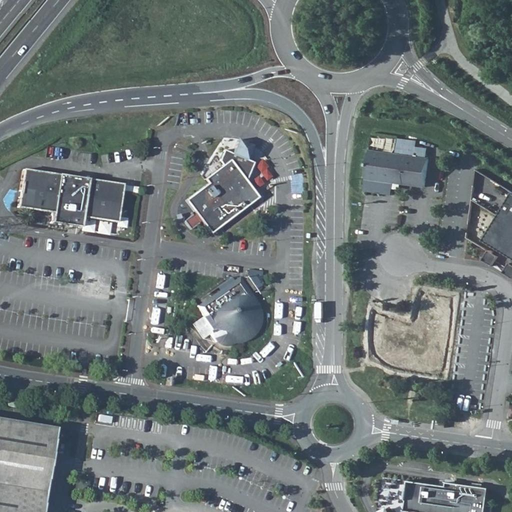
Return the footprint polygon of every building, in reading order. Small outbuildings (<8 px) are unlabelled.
[(394,182),(425,187),(430,149),(418,147),(418,141),(399,139),(397,154),(369,150),(363,193),(392,197),(394,182)] [(216,170),(203,180),(207,184),(203,187),(184,201),(194,214),(199,220),(209,234),(240,211),(257,198),(245,181),(253,163),(245,160),(251,146),(237,140),(231,154),(223,150),(218,161),(222,166),(216,170)] [(121,185),(22,170),(16,208),(51,213),(50,223),(78,227),(80,217),(115,223),(121,185)] [(203,180),(216,170),(201,171),(203,187),(207,184),(203,180)] [(251,181),(257,189),(264,184),(259,176),(251,181)] [(511,197),(485,240),(498,248),(495,253),(491,250),(485,260),(495,266),(498,261),(509,268),(506,273),(511,276),(511,197)] [(191,215),(183,221),(189,229),(197,223),(197,222),(191,216),(191,215)] [(256,308),(238,280),(198,307),(214,331),(212,333),(216,342),(221,345),(231,344),(232,341),(236,342),(240,341),(244,339),(251,335),(255,330),(258,324),(258,316),(258,311),(256,308)] [(410,324),(388,321),(383,358),(452,367),(457,330),(436,328),(440,297),(414,293),(410,324)] [(0,419),(0,511),(39,511),(53,429),(0,419)] [(447,482),(447,485),(409,480),(405,510),(418,511),(492,511),(493,506),(487,505),(490,488),(447,482)]
